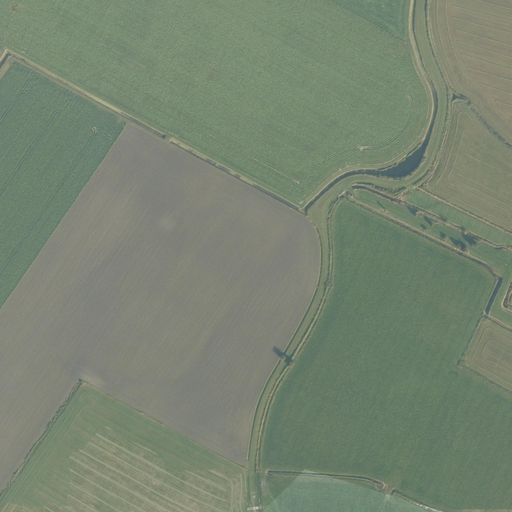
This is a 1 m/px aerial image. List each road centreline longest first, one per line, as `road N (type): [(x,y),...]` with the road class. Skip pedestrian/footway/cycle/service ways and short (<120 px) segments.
road 1 (track): [(421,0),(424,47),(442,96),(432,150),(409,181),(355,180),(327,204),(321,286),(255,430),(254,511)]
road 2 (track): [(342,187),(511,266)]
